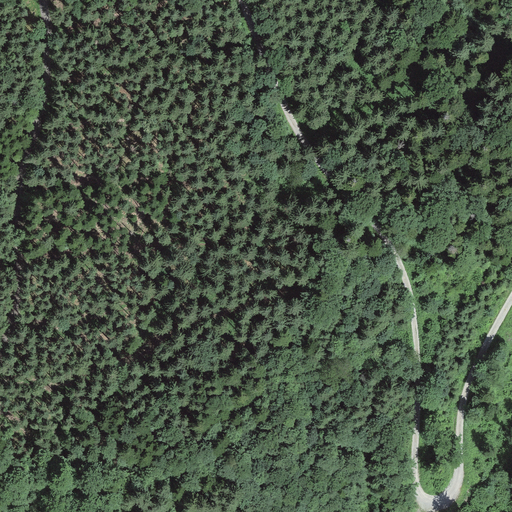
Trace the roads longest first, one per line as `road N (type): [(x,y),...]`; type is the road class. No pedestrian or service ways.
road 1 (track): [(511,296),(464,394),(458,483),(445,504),(418,507),(418,346),(408,281),(385,237),(291,120),(239,0)]
road 2 (track): [(43,0),(50,88),(21,190),(19,295),(0,351)]
